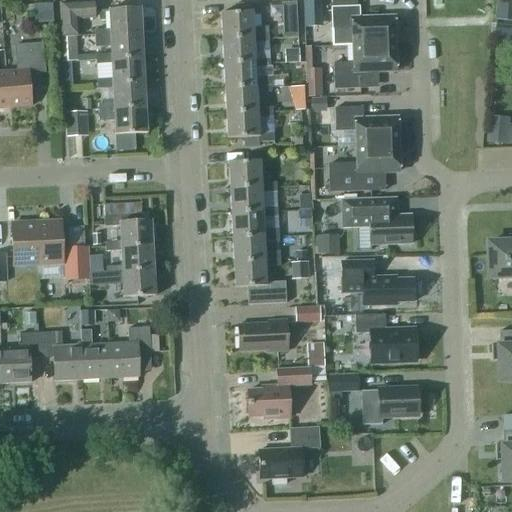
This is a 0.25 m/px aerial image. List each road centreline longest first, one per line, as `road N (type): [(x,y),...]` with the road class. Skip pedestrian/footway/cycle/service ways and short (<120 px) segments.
road 1 (residential): [(389,511),(450,457),(457,419),(449,229),(460,194)]
road 2 (residential): [(197,425),(186,173)]
road 3 (residential): [(0,434),(197,425)]
road 4 (residential): [(460,194),(420,155),(413,15)]
road 5 (residential): [(0,179),(186,173)]
road 6 (residential): [(186,173),(179,0)]
